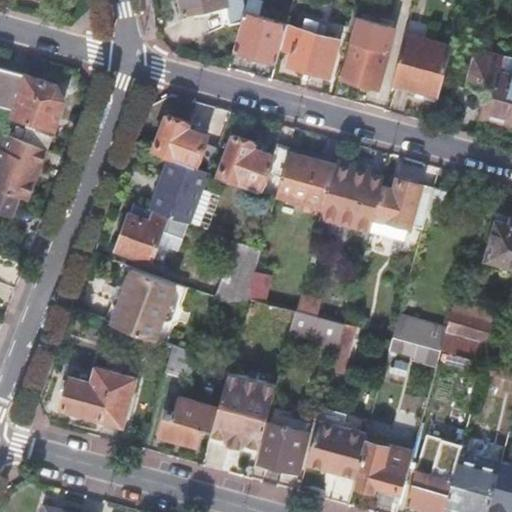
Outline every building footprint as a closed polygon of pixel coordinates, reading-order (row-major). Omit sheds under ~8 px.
[(181,0),(184,12),(226,3),(231,21),(242,19),(245,9),(246,5),(244,0),(181,0)] [(287,23),(288,21),(245,9),(242,19),(235,47),(277,59),(281,45),(287,23)] [(287,23),(281,45),(293,49),(289,63),(330,74),(339,38),(287,23)] [(406,33),(393,82),(439,94),(452,45),(406,33)] [(350,37),(340,76),(379,87),(390,48),(350,37)] [(511,72),(499,68),(503,54),(479,48),(470,82),(483,85),(490,87),(487,96),(483,114),(511,121),(511,72)] [(0,104),(13,108),(24,75),(0,68),(0,104)] [(24,75),(13,108),(12,113),(54,128),(64,98),(56,84),(25,73),(24,75)] [(481,94),(487,96),(490,87),(483,85),(481,94)] [(166,112),(152,148),(170,155),(208,170),(217,146),(204,141),(207,133),(187,125),(188,121),(166,112)] [(25,129),(22,138),(47,148),(52,134),(26,125),(25,129)] [(18,126),(14,135),(22,138),(25,129),(18,126)] [(0,188),(18,196),(28,199),(47,148),(22,138),(14,135),(8,133),(2,148),(0,147),(0,188)] [(232,134),(217,173),(276,195),(287,152),(289,147),(276,144),(274,150),(275,150),(274,156),(251,147),(253,142),(232,134)] [(287,152),(276,195),(305,202),(303,211),(322,216),(326,201),(337,163),(334,162),(333,167),(319,163),(320,160),(287,152)] [(175,217),(190,222),(209,170),(208,170),(170,155),(163,173),(166,174),(153,208),(175,217)] [(337,163),(326,201),(374,214),(382,185),(384,177),(370,173),(371,169),(337,160),(337,163)] [(374,214),(374,215),(423,228),(426,218),(434,186),(399,177),(396,189),(382,185),(374,214)] [(434,186),(426,218),(441,222),(449,190),(434,186)] [(0,211),(11,215),(18,196),(0,188),(0,211)] [(166,244),(175,217),(153,208),(134,201),(117,247),(163,264),(170,245),(166,244)] [(487,257),(485,265),(511,272),(511,215),(509,222),(496,218),(486,256),(487,257)] [(261,249),(230,237),(223,257),(237,262),(243,264),(245,259),(257,263),(261,249)] [(229,282),(250,289),(256,269),(257,263),(245,259),(243,264),(237,262),(229,282)] [(144,333),(157,338),(165,318),(169,319),(174,317),(178,308),(176,303),(171,302),(179,281),(132,264),(111,321),(144,333)] [(256,269),(250,289),(249,295),(264,299),(271,273),(256,269)] [(214,294),(233,301),(246,306),(249,295),(250,289),(229,282),(220,278),(214,294)] [(302,293),(297,308),(318,314),(323,299),(302,293)] [(445,337),(442,348),(452,351),(485,360),(490,341),(493,341),(501,313),(492,310),(491,307),(483,305),(480,307),(455,301),(445,337)] [(318,314),(297,308),(291,331),(313,337),(311,342),(338,350),(345,322),(318,314)] [(357,325),(345,322),(338,350),(332,371),(344,374),(357,325)] [(445,337),(397,323),(394,335),(442,348),(445,337)] [(155,350),(159,338),(157,338),(144,333),(140,344),(155,350)] [(197,352),(173,344),(166,370),(190,377),(195,361),(194,361),(197,352)] [(485,360),(452,351),(448,365),(481,374),(482,371),(485,360)] [(511,367),(485,360),(482,371),(509,378),(511,367)] [(71,375),(62,405),(123,422),(135,376),(97,365),(93,381),(71,375)] [(213,428),(210,437),(231,442),(233,436),(242,438),(240,445),(259,449),(277,384),(228,371),(218,408),(213,428)] [(449,435),(464,440),(475,397),(460,392),(454,412),(451,411),(448,420),(452,421),(449,435)] [(204,425),(213,428),(218,408),(181,397),(175,416),(166,413),(161,432),(199,442),(204,425)] [(272,421),(262,459),(296,468),(302,446),(308,447),(309,441),(304,440),(306,431),(272,421)] [(231,442),(240,445),(242,438),(233,436),(231,442)] [(343,483),(356,486),(357,485),(362,466),(348,463),(353,447),(319,438),(310,472),(344,481),(343,483)] [(414,452),(365,438),(361,455),(364,456),(362,466),(357,485),(375,490),(377,483),(403,490),(414,452)] [(453,480),(445,509),(456,511),(488,511),(501,467),(459,455),(453,480)] [(408,499),(445,509),(453,480),(427,472),(426,475),(416,472),(408,499)] [(511,511),(511,493),(506,492),(500,511),(511,511)]
